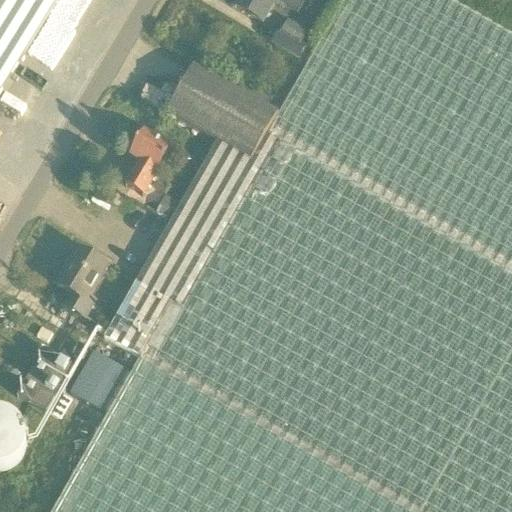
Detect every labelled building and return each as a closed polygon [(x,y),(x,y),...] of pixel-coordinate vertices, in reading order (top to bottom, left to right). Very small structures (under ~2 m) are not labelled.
[(0,0),(0,99),(58,6),(61,0),(0,0)] [(345,0),(278,118),(193,70),(167,117),(217,146),(105,342),(140,362),(54,511),(511,511),(511,38),(445,0),(345,0)] [(307,0),(240,0),(235,8),(263,25),(275,4),(282,8),(284,6),(299,15),(307,0)] [(306,51),(279,35),(273,45),(299,62),(306,51)] [(172,151),(144,135),(130,158),(140,164),(126,187),(143,198),(172,151)] [(166,199),(156,217),(168,224),(178,206),(166,199)] [(107,270),(79,253),(58,289),(72,298),(65,309),(85,321),(93,307),(88,303),(107,270)] [(74,369),(43,352),(17,400),(47,416),(74,369)] [(94,355),(71,397),(105,416),(128,374),(94,355)] [(0,423),(0,471),(7,473),(19,428),(0,423)]
